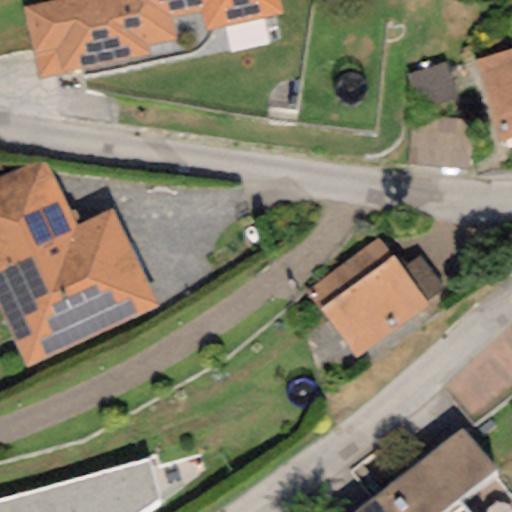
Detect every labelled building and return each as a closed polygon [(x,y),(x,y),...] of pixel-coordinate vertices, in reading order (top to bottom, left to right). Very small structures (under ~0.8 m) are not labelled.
[(277,0),(61,0),(22,8),(36,80),(147,57),(145,46),(175,39),(171,20),(201,13),(204,29),(280,13),(277,0)] [(511,45),(511,49),(473,60),(497,144),(511,139),(511,41),(511,45)] [(42,155),(0,174),(0,314),(25,368),(155,307),(110,211),(76,227),(42,155)] [(376,239),(343,264),(394,330),(427,305),(424,302),(401,271),(376,239)] [(418,258),(401,271),(424,302),(441,289),(418,258)] [(394,330),(343,264),(305,292),(357,359),(394,330)] [(511,352),(450,393),(473,428),(511,402),(511,352)] [(461,428),(371,498),(381,511),(467,511),(459,501),(496,472),(461,428)] [(0,499),(0,511),(146,511),(157,505),(146,461),(0,499)] [(381,511),(371,498),(353,511),(381,511)]
